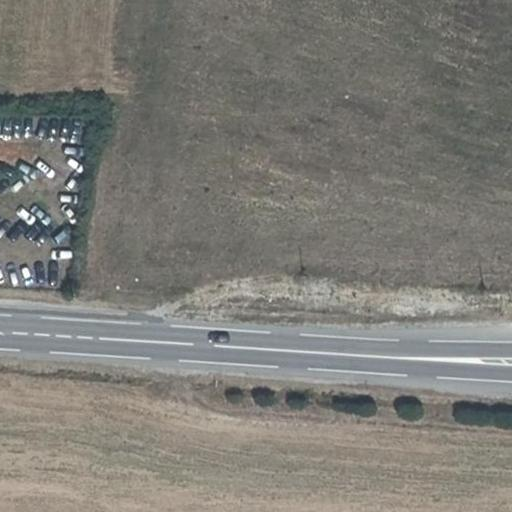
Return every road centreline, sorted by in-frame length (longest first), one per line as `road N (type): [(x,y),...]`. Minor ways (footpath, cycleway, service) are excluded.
road 1 (primary): [(0,335),(279,354)]
road 2 (primary): [(279,354),(511,372)]
road 3 (primary): [(511,341),(279,354)]
